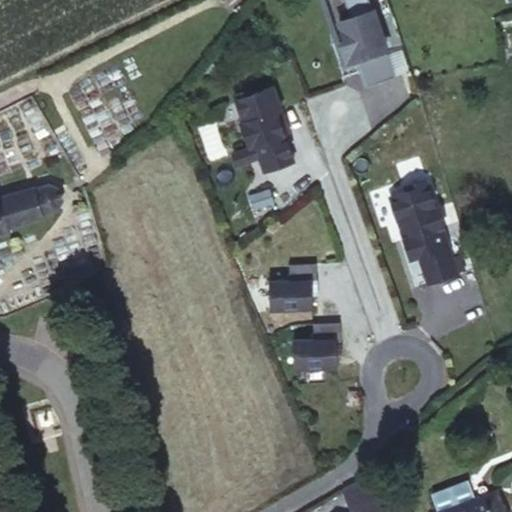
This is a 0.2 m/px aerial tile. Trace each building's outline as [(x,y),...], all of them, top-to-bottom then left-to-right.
[(348,60),(357,88),(387,77),(371,31),(373,30),(366,11),(364,11),(360,0),(336,0),(343,18),(331,22),(337,40),(332,42),(339,63),(348,60)] [(257,160),(262,176),(292,167),(283,140),(278,121),(276,117),(281,115),(274,92),(254,98),(252,93),(235,99),(243,126),(240,127),(248,151),(253,149),(257,160)] [(201,115),(192,118),(194,126),(204,123),(201,115)] [(283,120),(278,121),(283,140),(288,138),(283,120)] [(248,151),(231,156),(235,168),(257,160),(253,149),(248,151)] [(0,225),(3,224),(0,217),(35,203),(32,199),(53,189),(48,177),(25,186),(23,180),(0,189),(0,225)] [(404,191),(387,196),(395,220),(400,218),(406,235),(401,237),(408,257),(416,254),(426,281),(455,271),(440,226),(441,225),(435,206),(433,207),(423,178),(402,186),(404,191)] [(400,218),(395,220),(401,237),(406,235),(400,218)] [(305,272),(278,272),(278,288),(257,288),(258,318),(300,318),(300,304),(300,288),(305,288),(305,272)] [(328,332),(301,332),(301,348),(280,348),(280,378),(323,377),(323,364),(323,348),(328,348),(328,332)] [(504,511),(501,499),(452,511),(504,511)]
